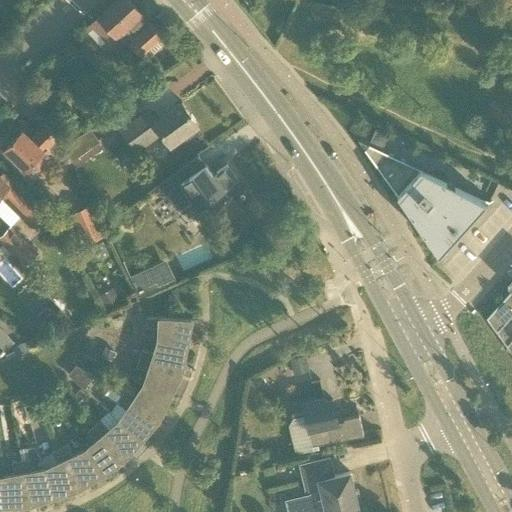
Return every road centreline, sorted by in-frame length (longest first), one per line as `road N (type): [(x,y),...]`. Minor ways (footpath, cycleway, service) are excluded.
road 1 (tertiary): [(412,336),(318,174),(185,0)]
road 2 (residential): [(412,336),(443,318),(511,243)]
road 3 (residential): [(404,454),(375,336)]
